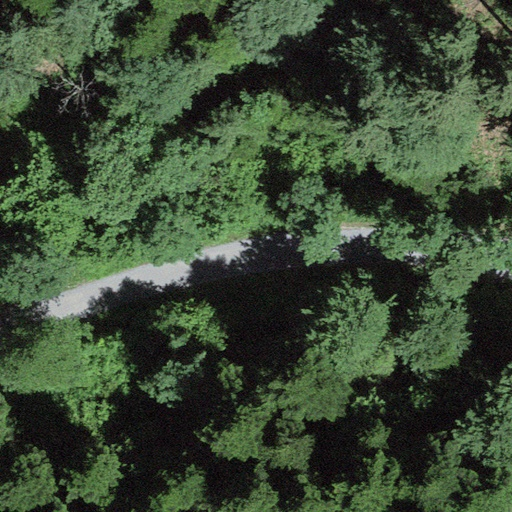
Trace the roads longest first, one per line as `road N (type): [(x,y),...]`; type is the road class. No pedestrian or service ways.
road 1 (track): [(0,333),(195,269),(257,257),(381,246),(511,255)]
road 2 (track): [(386,0),(262,67),(139,153),(30,323)]
